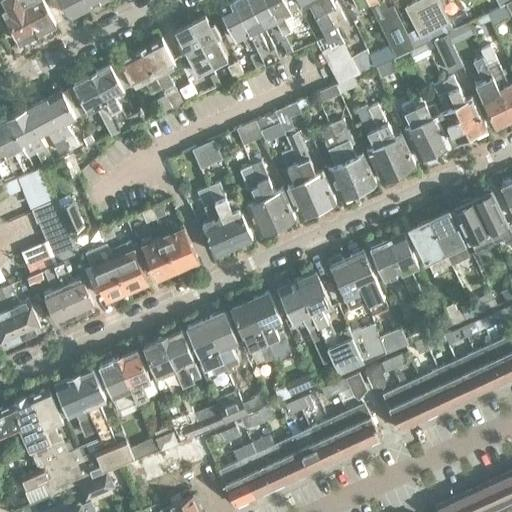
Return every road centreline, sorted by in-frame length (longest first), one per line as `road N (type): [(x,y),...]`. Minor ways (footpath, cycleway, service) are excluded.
road 1 (residential): [(511,151),(0,380)]
road 2 (residential): [(511,424),(317,511)]
road 3 (residential): [(183,0),(0,89)]
